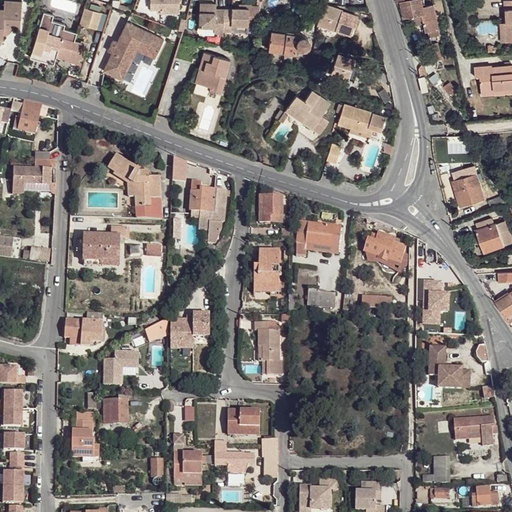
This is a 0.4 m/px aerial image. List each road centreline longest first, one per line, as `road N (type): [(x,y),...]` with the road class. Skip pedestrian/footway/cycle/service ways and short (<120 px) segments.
road 1 (residential): [(50,355),(71,103)]
road 2 (track): [(414,219),(409,461)]
road 3 (residential): [(227,392),(245,168)]
road 4 (tertiary): [(71,103),(245,168)]
road 5 (residential): [(283,463),(409,461),(407,511)]
road 6 (residential): [(511,456),(475,286)]
road 7 (residential): [(46,511),(50,355)]
road 8 (residential): [(283,463),(281,398),(227,392)]
